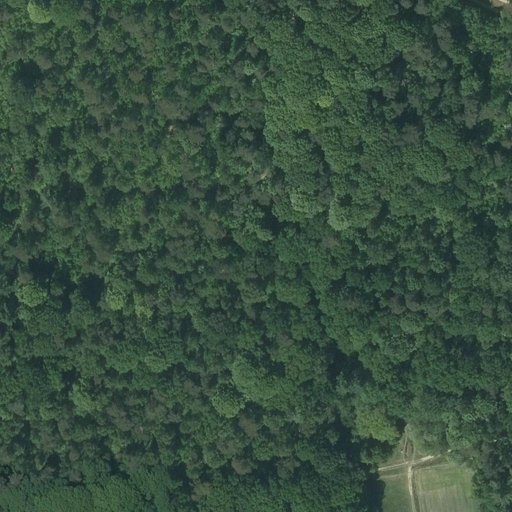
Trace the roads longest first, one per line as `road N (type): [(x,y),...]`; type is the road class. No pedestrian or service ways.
road 1 (track): [(511,138),(304,203),(246,247),(89,278),(0,319)]
road 2 (track): [(72,511),(511,439)]
road 3 (track): [(365,185),(378,310),(408,462)]
